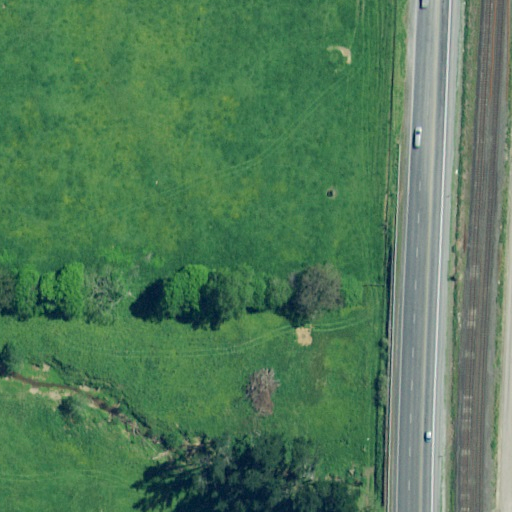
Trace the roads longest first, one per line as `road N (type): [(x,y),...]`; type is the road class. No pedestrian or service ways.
road 1 (secondary): [(419,511),(437,0)]
road 2 (unclassified): [(507,511),(511,363)]
